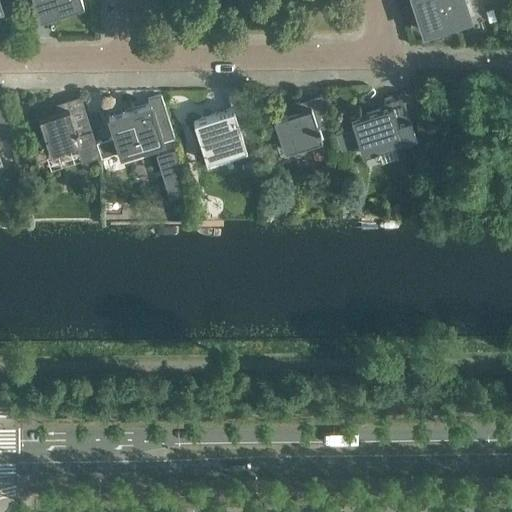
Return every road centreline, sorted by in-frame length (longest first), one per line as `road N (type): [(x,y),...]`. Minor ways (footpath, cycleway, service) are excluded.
road 1 (secondary): [(511,435),(0,442)]
road 2 (secondary): [(0,471),(511,465)]
road 3 (unclassified): [(383,61),(121,61)]
road 4 (unclassified): [(121,61),(0,61)]
